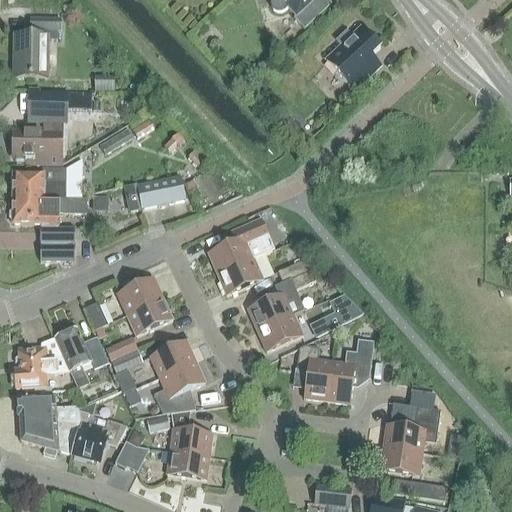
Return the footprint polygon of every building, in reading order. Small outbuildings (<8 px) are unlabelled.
[(295,19),(294,20),(303,31),(330,6),(324,0),(272,0),(270,4),(270,8),(272,12),(276,14),(280,14),(284,13),(287,10),(295,19)] [(60,33),(60,22),(29,21),(29,32),(30,32),(30,38),(14,38),(14,81),(46,81),(47,42),(57,43),(57,33),(60,33)] [(380,50),(361,30),(351,39),(346,34),(336,43),(341,49),(325,63),(354,94),(375,74),(365,64),(380,50)] [(114,78),(94,78),(93,93),(114,94),(114,78)] [(66,95),(38,94),(37,119),(65,120),(66,110),(90,111),(91,98),(66,97),(66,95)] [(129,99),(129,109),(143,109),(144,99),(129,99)] [(148,122),(131,132),(136,141),(153,131),(148,122)] [(26,168),(44,168),(62,168),(62,124),(43,124),(43,134),(13,134),(12,159),(26,159),(26,168)] [(127,133),(99,150),(104,158),(132,142),(127,133)] [(177,135),(164,148),(170,154),(176,148),(177,148),(183,142),(177,135)] [(194,154),(188,159),(197,170),(203,164),(194,154)] [(12,191),(12,201),(63,201),(64,201),(64,185),(52,185),(52,189),(43,189),(43,176),(12,175),(12,179),(10,182),(10,188),(12,191)] [(180,179),(135,188),(140,213),(185,204),(180,179)] [(195,190),(192,183),(191,184),(186,187),(189,193),(195,190)] [(135,188),(122,190),(127,215),(140,213),(135,188)] [(202,205),(197,194),(189,197),(194,208),(202,205)] [(64,201),(63,201),(12,201),(12,212),(9,215),(9,220),(11,223),(11,227),(41,227),(41,231),(40,231),(40,264),(74,264),(74,231),(57,231),(57,217),(85,217),(85,201),(64,201)] [(253,262),(247,249),(268,240),(260,222),(230,235),(234,245),(207,256),(216,278),(253,262)] [(310,260),(306,262),(311,273),(318,270),(310,260)] [(262,284),(253,262),(216,278),(226,299),(262,284)] [(306,262),(277,275),(281,286),(289,283),(311,273),(306,262)] [(315,284),(311,273),(289,283),(293,294),(315,284)] [(116,297),(126,319),(162,302),(152,281),(116,297)] [(247,313),(256,334),(292,318),(283,297),(247,313)] [(336,316),(311,328),(317,340),(363,318),(343,299),(330,305),(336,316)] [(162,302),(126,319),(135,340),(172,324),(162,302)] [(94,333),(107,327),(97,305),(84,312),(94,333)] [(292,318),(256,334),(265,356),(302,340),(292,318)] [(85,381),(80,370),(90,365),(93,373),(108,366),(97,341),(83,347),(76,332),(54,342),(69,375),(74,386),(77,392),(88,387),(85,381)] [(19,373),(13,374),(15,392),(45,390),(44,377),(69,375),(54,342),(41,347),(42,351),(18,353),(19,373)] [(110,365),(136,353),(131,342),(105,354),(110,365)] [(330,369),(326,405),(349,408),(353,375),(369,377),(373,345),(357,343),(355,356),(345,355),(344,367),(331,365),(330,369)] [(149,360),(153,369),(158,381),(195,365),(185,344),(149,360)] [(304,349),(298,351),(295,372),(306,373),(303,402),(326,405),(331,365),(317,363),(318,350),(304,349)] [(110,365),(112,369),(115,376),(116,376),(131,369),(141,364),(136,353),(110,365)] [(153,398),(162,418),(195,413),(191,399),(188,394),(204,386),(195,365),(158,381),(163,393),(153,398)] [(409,409),(416,410),(432,413),(434,404),(427,396),(411,394),(409,409)] [(20,444),(44,451),(42,457),(54,460),(56,454),(57,454),(70,458),(79,425),(76,413),(78,413),(77,409),(55,411),(54,398),(16,400),(17,419),(19,419),(19,424),(18,424),(20,445),(20,444)] [(79,425),(81,425),(78,435),(77,435),(71,458),(100,466),(105,447),(115,450),(126,430),(107,424),(104,432),(86,427),(88,418),(92,419),(96,405),(78,413),(76,413),(79,425)] [(421,456),(423,445),(423,444),(435,446),(440,414),(416,410),(413,432),(385,428),(382,451),(421,456)] [(148,435),(168,431),(166,419),(146,423),(148,435)] [(172,432),(169,455),(208,461),(212,438),(172,432)] [(133,434),(128,444),(138,449),(141,443),(139,437),(133,434)] [(459,461),(463,438),(448,436),(444,459),(459,461)] [(135,450),(125,445),(114,467),(125,472),(126,471),(137,476),(148,453),(135,450)] [(421,456),(382,451),(378,474),(418,480),(421,456)] [(208,461),(169,455),(165,478),(205,484),(208,461)] [(391,497),(443,504),(445,490),(393,483),(391,497)] [(348,511),(350,493),(315,489),(313,508),(348,511)] [(402,511),(405,504),(373,497),(369,511),(402,511)]
